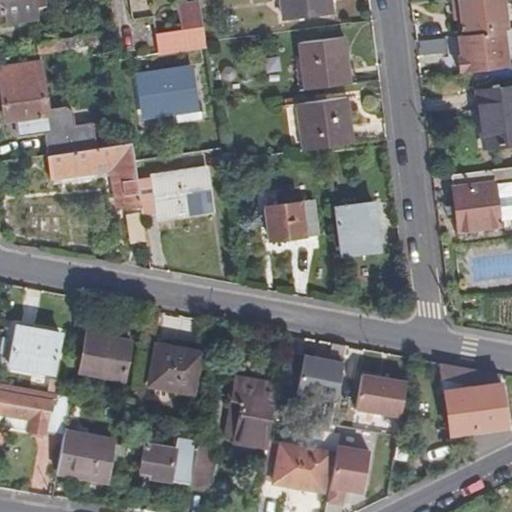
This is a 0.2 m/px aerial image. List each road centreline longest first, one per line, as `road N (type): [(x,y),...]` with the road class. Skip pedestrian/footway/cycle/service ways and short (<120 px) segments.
road 1 (tertiary): [(433,342),(0,260)]
road 2 (residential): [(433,342),(390,0)]
road 3 (tertiary): [(511,456),(403,511)]
